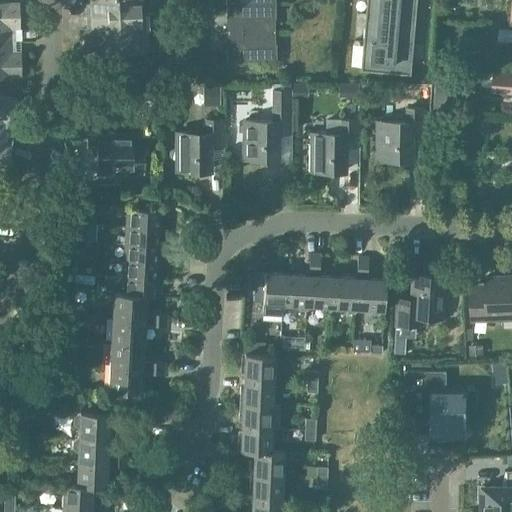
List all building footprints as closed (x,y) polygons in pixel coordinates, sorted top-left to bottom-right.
[(80,0),(82,18),(147,14),(145,0),(80,0)] [(366,0),(365,14),(415,18),(416,5),(413,4),(412,0),(366,0)] [(226,3),(227,32),(270,31),(270,19),(276,19),(276,2),(226,3)] [(0,3),(0,40),(20,40),(19,3),(0,3)] [(147,14),(82,18),(84,55),(149,51),(147,14)] [(415,18),(365,14),(363,42),(412,46),(409,45),(410,32),(414,32),(415,18)] [(511,31),(499,30),(497,43),(511,45),(511,31)] [(270,31),(227,32),(227,61),(277,60),(276,43),(270,43),(270,31)] [(20,40),(0,40),(0,78),(21,77),(20,40)] [(412,46),(363,42),(360,71),(410,75),(411,60),(408,60),(409,47),(412,47),(412,46)] [(183,70),(183,58),(163,59),(164,70),(183,70)] [(511,70),(494,69),(492,91),(511,92),(511,70)] [(434,71),(433,90),(431,109),(451,111),(453,72),(434,71)] [(156,78),(145,86),(152,95),(163,87),(156,78)] [(307,97),(308,84),(292,84),(292,97),(307,97)] [(429,105),(430,100),(430,85),(423,85),(423,86),(398,86),(399,102),(407,101),(406,107),(405,107),(405,121),(377,120),(377,160),(410,160),(410,136),(425,136),(425,107),(425,105),(429,105)] [(220,105),(219,86),(206,86),(207,105),(220,105)] [(270,88),(269,120),(244,119),(244,159),(277,159),(277,136),(290,135),(290,108),(290,89),(270,88)] [(0,97),(0,134),(13,136),(16,99),(0,97)] [(339,132),(311,132),(311,171),(344,172),(344,148),(359,148),(359,119),(339,119),(339,132)] [(222,145),(223,120),(206,120),(206,132),(177,132),(177,171),(210,171),(210,145),(222,145)] [(449,125),(449,137),(464,137),(465,125),(449,125)] [(13,136),(0,134),(0,171),(9,173),(13,136)] [(133,147),(133,135),(86,135),(86,151),(96,151),(96,171),(144,171),(145,147),(133,147)] [(80,204),(80,214),(87,214),(88,205),(80,204)] [(125,209),(124,226),(158,228),(159,211),(125,209)] [(78,215),(78,223),(87,224),(87,214),(80,214),(78,214),(78,215)] [(78,223),(77,241),(96,242),(97,224),(87,224),(78,223)] [(124,226),(123,243),(158,245),(158,228),(124,226)] [(123,243),(122,260),(157,262),(158,245),(123,243)] [(310,254),(309,265),(320,265),(320,255),(315,255),(310,254)] [(85,256),(76,256),(75,274),(94,275),(95,258),(85,258),(85,256)] [(358,257),(357,267),(368,268),(368,258),(363,257),(358,257)] [(122,260),(121,277),(156,279),(157,262),(122,260)] [(309,265),(309,275),(314,275),(319,276),(320,265),(309,265)] [(357,267),(357,278),(362,278),(367,278),(368,268),(357,267)] [(287,304),(289,274),(256,272),(256,285),(264,285),(262,315),(282,316),(282,309),(287,304)] [(312,305),(314,275),(309,275),(289,274),(287,304),(297,305),(297,306),(300,308),(306,309),(309,306),(309,305),(312,305)] [(335,307),(337,277),(319,276),(314,275),(312,305),(321,306),(321,307),(324,310),(330,310),(332,308),(332,306),(335,307)] [(397,299),(395,325),(394,349),(408,349),(408,343),(413,344),(414,326),(418,327),(419,318),(442,319),(445,277),(412,275),(411,299),(397,299)] [(486,287),(470,288),(472,321),(511,320),(511,276),(486,278),(486,287)] [(121,293),(121,294),(144,295),(144,296),(155,296),(156,279),(121,277),(121,293)] [(357,308),(360,308),(362,278),(357,278),(337,277),(335,307),(345,307),(345,308),(348,311),(354,312),(357,309),(357,308)] [(360,308),(369,309),(369,310),(372,312),(378,313),(380,311),(380,309),(384,309),(386,279),(367,278),(362,278),(360,308)] [(74,291),(83,292),(83,283),(75,282),(74,291)] [(112,299),(111,317),(144,319),(144,313),(144,301),(144,296),(144,295),(121,294),(121,293),(113,292),(112,299)] [(144,319),(143,325),(155,326),(155,314),(144,313),(144,319)] [(155,314),(155,326),(166,326),(166,320),(167,315),(155,314)] [(111,317),(110,342),(143,343),(143,325),(144,319),(111,317)] [(281,336),(281,349),(303,350),(304,340),(304,337),(281,336)] [(243,341),(243,352),(264,353),(265,342),(243,341)] [(110,353),(109,366),(142,367),(142,361),(142,355),(143,343),(110,342),(110,353)] [(465,355),(465,344),(454,344),(454,355),(465,355)] [(382,353),(382,345),(371,345),(371,353),(382,353)] [(482,346),(470,346),(470,354),(482,354),(482,346)] [(244,373),(244,378),(275,380),(276,355),(241,353),(240,373),(244,373)] [(142,367),(142,373),(153,374),(153,362),(142,361),(142,367)] [(153,362),(153,374),(163,374),(164,362),(153,362)] [(109,366),(108,390),(141,391),(142,373),(142,367),(109,366)] [(468,391),(445,390),(446,370),(403,371),(408,417),(430,417),(429,435),(466,435),(466,399),(468,399),(468,391)] [(307,371),(307,380),(318,380),(318,371),(307,371)] [(240,382),(239,402),(274,404),(275,380),(244,378),(243,382),(240,382)] [(318,380),(307,380),(306,392),(317,393),(318,380)] [(242,421),(242,426),(272,427),(274,404),(239,402),(238,421),(242,421)] [(78,428),(78,436),(109,438),(110,405),(98,404),(98,413),(78,412),(78,413),(74,417),(73,423),(78,428)] [(305,419),(305,428),(315,429),(316,419),(305,419)] [(237,451),(254,451),(271,451),(272,427),(242,426),(241,430),(238,430),(237,451)] [(315,429),(305,428),(305,440),(315,441),(315,429)] [(77,452),(77,460),(108,462),(108,456),(109,438),(78,436),(78,438),(72,441),(72,447),(77,452)] [(250,455),(250,474),(284,476),(285,452),(271,451),(254,451),(254,455),(250,455)] [(108,462),(107,466),(118,467),(118,456),(108,456),(108,462)] [(118,456),(118,467),(128,467),(128,463),(129,457),(118,456)] [(77,460),(76,483),(76,485),(93,486),(96,486),(107,486),(107,466),(108,462),(77,460)] [(317,467),(317,469),(307,469),(307,478),(317,478),(317,477),(327,477),(328,468),(317,467)] [(511,510),(511,470),(507,471),(507,472),(507,486),(480,486),(480,489),(480,501),(483,501),(483,510),(511,510)] [(252,494),(252,498),(283,500),(284,476),(250,474),(249,494),(252,494)] [(317,477),(317,478),(316,488),(326,489),(327,477),(317,477)] [(62,484),(61,508),(92,509),(92,504),(95,504),(96,486),(93,486),(76,485),(76,483),(62,484)] [(5,495),(4,505),(14,506),(15,495),(5,495)] [(282,511),(283,500),(252,498),(252,503),(248,503),(247,511),(282,511)]
